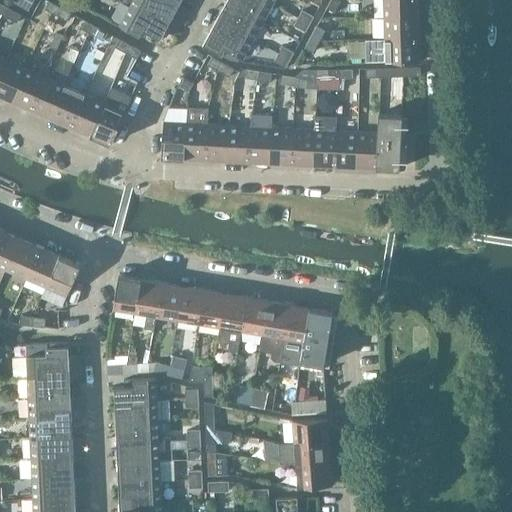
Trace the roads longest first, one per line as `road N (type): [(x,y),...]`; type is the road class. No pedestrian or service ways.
road 1 (residential): [(106,253),(346,301),(358,511)]
road 2 (residential): [(437,175),(418,185),(135,173),(128,165)]
road 3 (residential): [(96,511),(85,307),(106,253)]
road 4 (residential): [(128,165),(209,0)]
road 5 (residential): [(437,175),(437,0)]
road 6 (residential): [(128,165),(0,112)]
